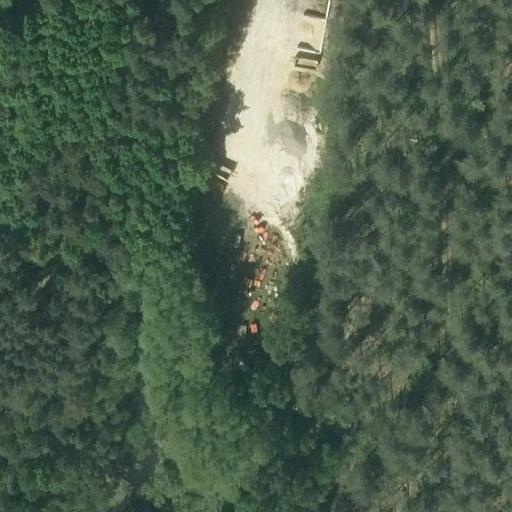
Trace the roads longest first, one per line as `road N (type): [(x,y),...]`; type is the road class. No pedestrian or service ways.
road 1 (track): [(430,0),(445,154),(431,511)]
road 2 (track): [(280,0),(225,181),(255,195),(282,170),(260,97)]
